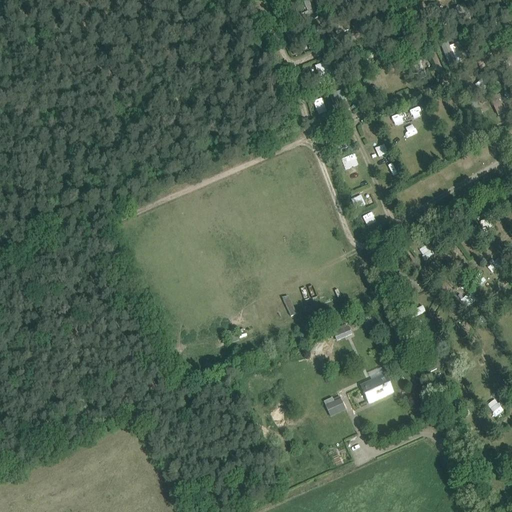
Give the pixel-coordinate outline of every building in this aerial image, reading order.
[(465,4),(454,7),(457,19),(468,16),(465,4)] [(358,6),(353,11),(358,16),(363,11),(358,6)] [(313,31),(317,36),(323,32),(319,26),(313,31)] [(308,50),(299,27),(285,33),(294,56),(308,50)] [(456,45),(443,50),(449,66),(462,61),(456,45)] [(388,54),(386,62),(393,64),(395,55),(388,54)] [(315,67),(323,89),(337,84),(329,62),(315,67)] [(353,67),(350,75),(357,77),(360,69),(353,67)] [(340,68),(334,71),(337,78),(344,75),(340,68)] [(507,78),(502,81),(505,87),(510,84),(507,78)] [(344,91),(350,89),(348,82),(341,85),(344,91)] [(498,82),(492,85),(495,91),(501,88),(498,82)] [(342,90),(331,93),(337,112),(348,108),(342,90)] [(482,105),(489,101),(486,95),(479,98),(482,105)] [(329,145),(334,143),(332,137),(326,139),(327,145),(329,145)] [(342,161),(348,174),(357,171),(350,157),(342,161)] [(313,164),(317,180),(322,178),(317,163),(313,164)] [(435,176),(428,179),(432,187),(439,183),(435,176)] [(373,232),(381,228),(376,219),(368,224),(373,232)] [(425,260),(433,254),(428,247),(420,253),(425,260)] [(495,254),(490,257),(497,269),(503,266),(495,254)] [(419,294),(423,284),(399,273),(394,283),(419,294)] [(290,295),(299,313),(306,310),(296,292),(290,295)] [(394,297),(397,304),(403,301),(400,295),(394,297)] [(347,324),(332,331),(337,343),(352,336),(347,324)] [(239,341),(235,330),(227,333),(232,344),(239,341)] [(487,345),(491,353),(500,348),(496,339),(487,345)] [(385,376),(361,387),(369,405),(393,393),(385,376)] [(324,402),(330,417),(345,410),(339,397),(333,400),(332,398),(324,402)]
